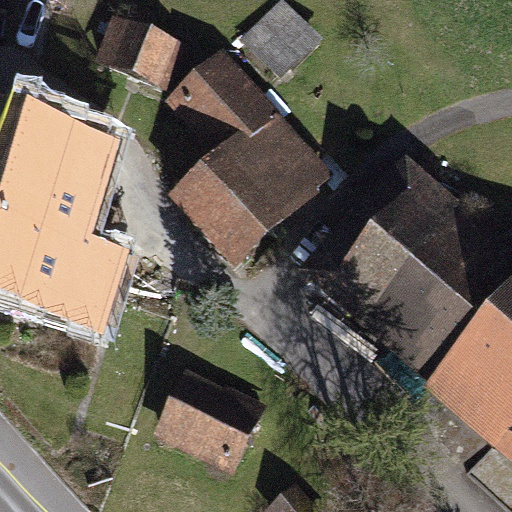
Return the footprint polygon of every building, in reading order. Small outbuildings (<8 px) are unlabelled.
[(284,6),(246,43),(277,74),(315,37),(284,6)] [(170,45),(118,25),(102,65),(154,85),(170,45)] [(233,162),(188,201),(239,258),(325,182),(223,68),(182,105),(233,162)] [(0,214),(25,132),(0,124),(0,214)] [(101,155),(25,132),(0,214),(0,303),(93,331),(115,257),(74,245),(101,155)] [(321,268),(380,318),(464,218),(429,187),(399,179),(321,268)] [(511,257),(464,218),(380,318),(511,428),(511,257)] [(256,417),(189,384),(164,435),(232,468),(256,417)] [(275,511),(311,511),(296,494),(275,511)]
